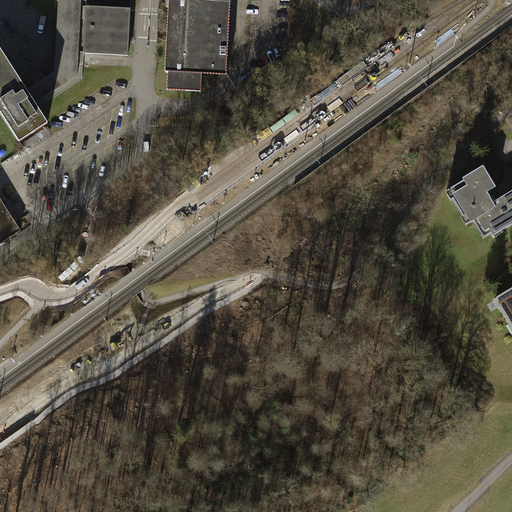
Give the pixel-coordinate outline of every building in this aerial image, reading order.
[(58,0),(56,49),(54,76),(82,78),(83,64),(84,54),(128,56),(131,0),(58,0)] [(168,70),(167,88),(202,90),(203,72),(227,73),(230,0),(167,0),(164,70),(168,70)] [(48,124),(38,108),(28,93),(0,49),(0,112),(19,142),(48,124)] [(38,108),(82,78),(54,76),(28,93),(38,108)] [(27,148),(51,132),(47,127),(23,143),(27,148)] [(480,167),(461,178),(466,186),(452,194),(470,225),(482,219),(489,231),(511,217),(511,190),(490,203),(483,191),(491,186),(480,167)] [(0,243),(13,236),(21,231),(16,223),(0,198),(0,243)] [(511,300),(500,308),(510,323),(511,321),(511,300)]
